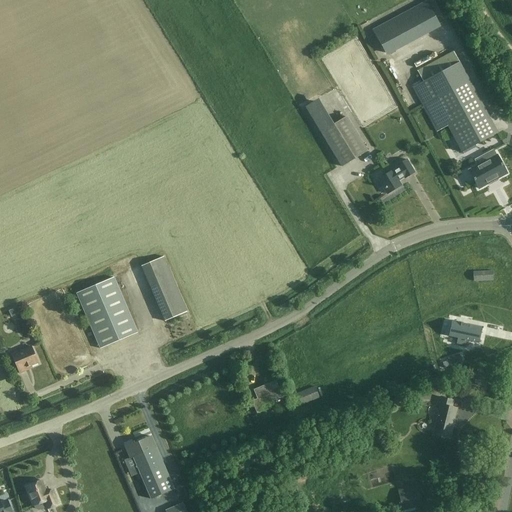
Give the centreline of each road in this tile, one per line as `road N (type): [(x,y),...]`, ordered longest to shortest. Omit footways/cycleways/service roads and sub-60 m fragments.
road 1 (unclassified): [(0,443),(268,329),(394,245)]
road 2 (residential): [(394,245),(440,230),(511,228)]
